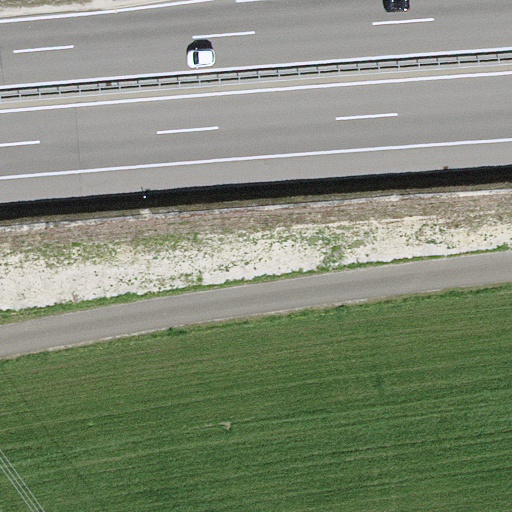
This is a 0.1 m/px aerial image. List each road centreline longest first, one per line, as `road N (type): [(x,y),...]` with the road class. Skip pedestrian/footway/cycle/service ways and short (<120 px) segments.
road 1 (residential): [(511,275),(0,357)]
road 2 (motorway): [(0,145),(511,106)]
road 3 (motorway): [(511,13),(0,52)]
